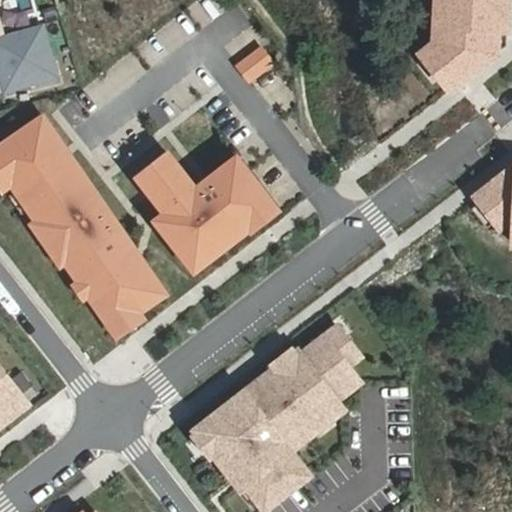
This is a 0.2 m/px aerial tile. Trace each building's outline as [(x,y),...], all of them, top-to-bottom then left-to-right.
[(436,0),(435,29),(422,38),(444,67),(465,50),(472,59),(496,40),(497,16),(507,16),(507,1),(497,0),(436,0)] [(3,35),(0,36),(0,74),(5,92),(58,77),(44,24),(3,35)] [(270,64),(261,51),(239,68),(248,81),(270,64)] [(65,148),(43,116),(0,145),(0,168),(11,185),(15,191),(28,210),(32,215),(37,212),(42,219),(67,256),(72,264),(69,266),(79,281),(88,295),(112,329),(136,313),(164,294),(141,261),(121,275),(109,257),(130,243),(77,165),(56,179),(45,162),(65,148)] [(77,165),(65,148),(45,162),(56,179),(77,165)] [(167,154),(137,178),(164,213),(173,224),(163,232),(193,272),(235,240),(232,235),(245,225),(250,232),(277,212),(236,159),(194,190),(167,154)] [(11,185),(0,168),(0,187),(3,191),(11,185)] [(511,168),(477,196),(480,201),(496,221),(500,226),(511,218),(511,217),(511,168)] [(28,210),(15,191),(8,196),(21,215),(28,210)] [(496,221),(480,201),(472,208),(487,228),(496,221)] [(173,224),(164,213),(154,221),(163,232),(173,224)] [(67,256),(42,219),(33,225),(59,262),(67,256)] [(141,261),(130,243),(109,257),(121,275),(141,261)] [(88,295),(79,281),(71,286),(80,300),(88,295)] [(136,313),(112,329),(118,338),(142,322),(136,313)] [(361,357),(339,328),(303,356),(300,352),(198,430),(242,488),(246,485),(265,510),(309,476),(291,451),(285,445),(300,434),(305,441),(344,411),(337,401),(361,383),(349,367),(361,357)] [(24,399),(0,368),(0,425),(5,421),(2,417),(24,399)] [(28,404),(24,399),(2,417),(5,421),(28,404)] [(305,441),(300,434),(285,445),(291,451),(305,441)]
